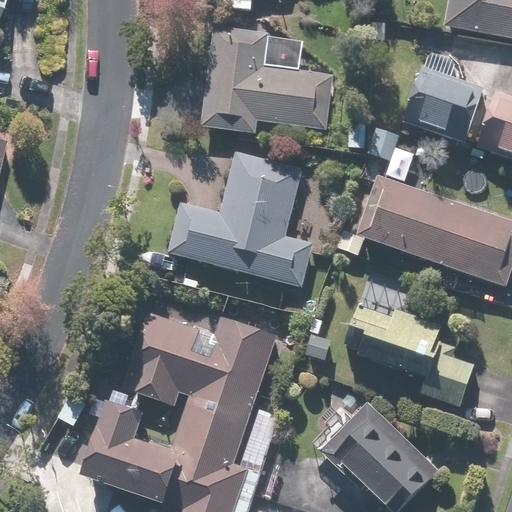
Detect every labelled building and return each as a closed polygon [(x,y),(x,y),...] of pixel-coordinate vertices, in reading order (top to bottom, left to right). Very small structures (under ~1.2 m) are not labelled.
[(511,0),(450,0),(445,30),(511,41),(511,0)] [(270,33),(215,26),(202,129),(257,137),(259,123),(328,132),(335,77),(265,68),(270,33)] [(486,90),(423,68),(404,123),(467,145),(486,90)] [(511,98),(497,93),(478,149),(511,160),(511,98)] [(183,205),(169,255),(304,291),(316,245),(289,238),(307,171),(239,153),(222,215),(183,205)] [(511,275),(511,222),(379,177),(358,239),(507,290),(511,275)] [(395,319),(362,309),(349,348),(364,353),(363,359),(428,380),(423,397),(463,409),(476,368),(435,355),(444,327),(397,313),(395,319)] [(234,465),(278,341),(219,321),(213,336),(151,314),(125,390),(177,408),(182,395),(191,398),(173,451),(140,442),(149,416),(112,404),(86,478),(155,502),(153,509),(161,511),(236,511),(251,470),(234,465)] [(402,511),(442,472),(372,404),(323,453),(365,493),(369,488),(393,511),(402,511)]
